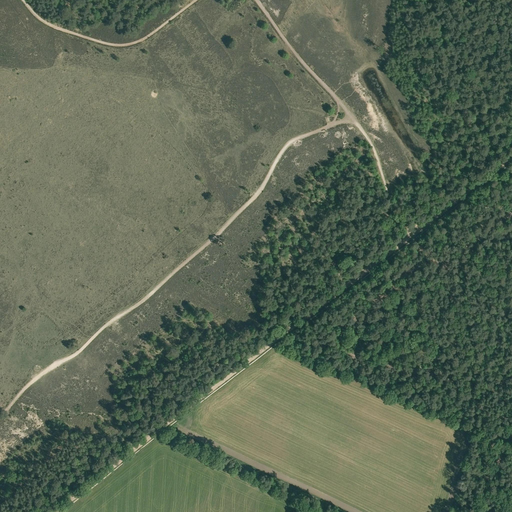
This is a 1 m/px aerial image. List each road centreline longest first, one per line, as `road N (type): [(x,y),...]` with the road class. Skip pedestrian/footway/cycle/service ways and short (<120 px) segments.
road 1 (track): [(0,417),(27,385),(226,225),(290,141),(350,116)]
road 2 (track): [(162,426),(411,236)]
road 3 (track): [(195,0),(121,45),(55,26),(21,0)]
road 4 (track): [(350,116),(255,0)]
road 5 (track): [(411,236),(394,213),(370,142),(350,116)]
road 6 (track): [(56,511),(162,426)]
road 7 (track): [(411,236),(511,157)]
